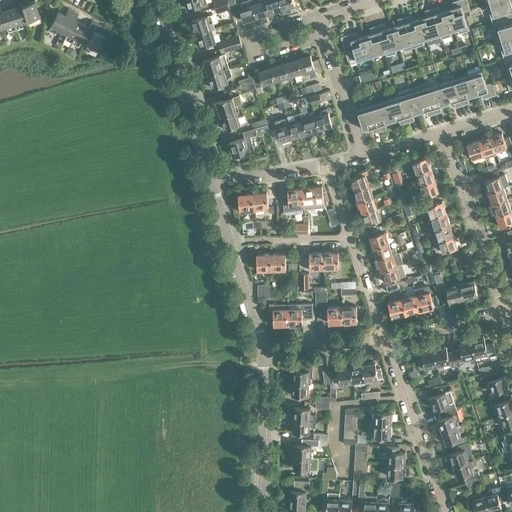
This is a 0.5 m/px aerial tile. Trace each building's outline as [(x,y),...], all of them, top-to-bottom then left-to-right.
[(27,20),(20,0),(14,0),(17,6),(9,8),(16,29),(23,27),(21,22),(27,20)] [(20,0),(27,20),(32,19),(34,23),(41,21),(35,1),(27,3),(26,0),(20,0)] [(185,0),(188,9),(208,3),(206,0),(185,0)] [(229,0),(232,11),(240,8),(244,21),(257,17),(253,4),(251,0),(247,0),(242,2),(241,0),(236,2),(235,0),(229,0)] [(251,0),(253,4),(257,17),(270,13),(266,0),(251,0)] [(266,0),(270,13),(283,9),(280,0),(266,0)] [(280,0),(283,9),(295,5),(293,0),(280,0)] [(459,33),(470,29),(464,11),(471,9),(467,0),(455,0),(453,1),(455,6),(448,9),(454,30),(458,28),(459,33)] [(493,22),(511,15),(511,0),(497,0),(487,3),(493,22)] [(228,2),(216,6),(218,12),(230,8),(228,2)] [(16,29),(9,8),(2,11),(0,5),(0,23),(1,28),(7,26),(8,31),(16,29)] [(454,30),(448,9),(441,11),(439,5),(432,7),(441,34),(440,34),(442,38),(452,35),(451,31),(454,30)] [(427,38),(440,34),(441,34),(432,7),(425,9),(427,15),(420,17),(427,38)] [(62,31),(73,10),(69,8),(65,14),(58,11),(48,30),(55,33),(57,29),(62,31)] [(72,42),(82,23),(75,19),(78,13),(73,10),(62,31),(67,34),(65,39),(72,42)] [(196,33),(212,28),(215,27),(211,14),(192,20),(196,33)] [(427,38),(420,17),(413,19),(412,14),(405,16),(414,47),(425,44),(423,39),(427,38)] [(511,15),(493,22),(495,28),(491,29),(495,41),(499,40),(511,35),(511,15)] [(393,26),(399,47),(403,46),(404,50),(414,47),(405,16),(398,18),(400,24),(393,26)] [(86,44),(97,23),(92,20),(88,27),(82,23),(72,42),(78,46),(81,41),(86,44)] [(399,47),(393,26),(386,28),(384,22),(377,25),(386,51),(385,51),(387,55),(397,52),(396,48),(399,47)] [(97,23),(86,44),(91,46),(88,51),(95,55),(105,36),(98,32),(102,25),(97,23)] [(372,56),(385,51),(386,51),(377,25),(370,27),(372,32),(365,35),(372,56)] [(212,28),(196,33),(200,47),(216,41),(212,28)] [(341,36),(348,60),(357,58),(358,60),(372,56),(365,35),(358,37),(357,31),(350,33),(341,36)] [(241,41),(239,34),(219,41),(221,47),(241,41)] [(505,58),(511,55),(511,35),(499,40),(505,58)] [(241,41),(221,47),(222,52),(243,46),(241,41)] [(208,73),(229,67),(225,53),(204,60),(204,61),(203,62),(205,68),(206,68),(208,73)] [(298,59),(302,72),(308,70),(309,73),(310,72),(311,77),(317,75),(311,55),(298,59)] [(286,63),(290,76),(302,72),(298,59),(286,63)] [(404,61),(392,64),(394,71),(406,67),(404,61)] [(273,67),(277,80),(290,76),(286,63),(273,67)] [(487,83),(482,69),(481,65),(467,70),(468,74),(475,95),(482,92),(483,98),(497,94),(494,81),(487,83)] [(229,67),(208,73),(210,79),(209,79),(211,86),(212,85),(212,87),(229,82),(227,78),(232,74),(230,67),(229,67)] [(277,80),(273,67),(260,71),(264,84),(277,80)] [(253,76),(255,82),(257,88),(262,86),(259,74),(253,76)] [(360,74),(353,76),(356,84),(362,82),(360,74)] [(441,82),(447,103),(454,101),(456,107),(463,105),(454,78),(455,78),(454,74),(443,77),(444,81),(441,82)] [(475,95),(468,74),(455,78),(454,78),(463,105),(470,102),(468,97),(475,95)] [(241,86),(255,82),(253,76),(239,80),(241,86)] [(255,82),(241,86),(243,92),(257,88),(255,82)] [(307,86),(309,92),(314,90),(314,91),(322,88),(319,82),(307,86)] [(412,87),(420,112),(427,110),(428,116),(435,113),(427,87),(427,86),(426,82),(412,87)] [(447,103),(441,82),(427,86),(427,87),(435,113),(442,111),(441,105),(447,103)] [(420,112),(412,87),(398,91),(399,95),(400,95),(408,122),(415,120),(413,114),(420,112)] [(310,96),(311,102),(312,104),(322,101),(319,93),(310,96)] [(221,115),(242,109),(242,108),(244,108),(240,95),(235,96),(217,102),(217,103),(216,104),(218,110),(219,110),(221,115)] [(386,100),(392,121),(399,118),(401,124),(408,122),(400,95),(399,95),(386,100)] [(372,104),(371,100),(361,103),(362,107),(358,108),(364,129),(372,127),(373,133),(380,131),(372,104)] [(392,121),(386,100),(372,104),(380,131),(387,129),(385,123),(392,121)] [(286,108),(284,101),(277,103),(279,110),(286,108)] [(316,116),(320,128),(333,124),(328,108),(321,110),(322,114),(316,116)] [(242,124),(239,116),(244,114),(242,109),(221,115),(223,121),(222,121),(224,128),(225,127),(225,129),(242,124)] [(303,117),(307,132),(320,128),(316,116),(314,111),(309,112),(309,115),(303,117)] [(290,123),(294,136),(307,132),(303,117),(301,112),(288,116),(290,123)] [(275,120),(277,128),(281,141),(294,136),(290,123),(288,116),(275,120)] [(254,128),(268,124),(266,118),(252,122),(254,128)] [(268,124),(254,128),(256,134),(269,129),(268,124)] [(511,141),(510,135),(505,137),(503,131),(491,135),(496,150),(507,146),(509,152),(511,150),(511,141)] [(480,139),(485,154),(486,158),(497,154),(496,150),(491,135),(480,139)] [(234,156),(250,150),(246,137),(229,142),(234,156)] [(485,154),(480,139),(468,143),(473,158),(485,154)] [(411,166),(414,165),(417,173),(432,168),(428,156),(422,158),(421,155),(408,159),(411,166)] [(356,173),(357,176),(351,178),(355,190),(370,185),(375,183),(370,168),(356,173)] [(432,168),(417,173),(421,184),(436,179),(432,168)] [(395,180),(401,178),(399,171),(393,173),(395,180)] [(489,192),(504,187),(500,175),(485,180),(489,192)] [(401,178),(395,180),(398,189),(404,187),(401,178)] [(436,179),(421,184),(425,196),(439,191),(436,179)] [(386,186),(387,192),(395,189),(393,183),(386,186)] [(302,187),(305,209),(325,207),(323,185),(302,187)] [(359,202),(374,197),(370,185),(355,190),(359,202)] [(283,195),(285,211),(305,209),(302,187),(288,189),(289,194),(283,195)] [(504,187),(489,192),(493,203),(508,198),(504,187)] [(253,192),(255,208),(269,207),(267,191),(253,192)] [(255,208),(253,192),(239,194),(241,210),(255,208)] [(402,201),(404,208),(410,206),(418,203),(416,196),(402,201)] [(363,213),(378,208),(374,197),(359,202),(363,213)] [(384,200),(386,205),(393,203),(391,197),(384,200)] [(511,208),(508,198),(493,203),(497,215),(511,209),(511,208)] [(432,217),(447,212),(443,200),(428,205),(432,217)] [(332,226),(340,224),(335,208),(327,210),(332,226)] [(378,208),(363,213),(366,224),(382,219),(378,208)] [(511,209),(497,215),(501,226),(511,222),(511,209)] [(447,212),(432,217),(436,229),(450,224),(447,212)] [(389,217),(391,222),(399,220),(397,214),(389,217)] [(295,234),(309,234),(309,223),(295,223),(295,234)] [(450,224),(436,229),(439,240),(454,235),(450,224)] [(374,248),(389,243),(385,231),(370,236),(374,248)] [(398,240),(404,238),(404,237),(407,237),(405,232),(396,234),(398,240)] [(454,235),(439,240),(441,244),(445,257),(454,254),(453,248),(458,247),(457,244),(454,235)] [(389,243),(374,248),(378,260),(393,254),(397,253),(396,248),(392,249),(389,243)] [(455,260),(466,257),(464,250),(453,254),(455,260)] [(306,268),(310,268),(325,268),(324,251),(310,252),(310,261),(306,261),(306,268)] [(324,251),(325,268),(339,268),(339,251),(324,251)] [(272,253),(272,269),(286,269),(286,252),(272,253)] [(272,269),(272,253),(257,253),(258,270),(272,269)] [(393,254),(378,260),(382,271),(397,266),(393,254)] [(407,262),(409,267),(420,264),(419,259),(414,260),(407,262)] [(288,263),(288,271),(297,271),(297,263),(288,263)] [(402,264),(397,266),(382,271),(386,282),(406,276),(402,264)] [(433,270),(425,273),(429,283),(436,280),(434,275),(433,270)] [(310,287),(309,272),(300,272),(300,288),(310,287)] [(464,300),(460,283),(446,286),(441,273),(434,275),(436,280),(441,294),(448,292),(451,303),(464,300)] [(460,283),(464,300),(478,297),(474,279),(460,283)] [(388,292),(399,288),(397,282),(386,285),(388,292)] [(416,294),(420,310),(434,307),(430,291),(416,294)] [(403,298),(407,314),(420,310),(416,294),(403,298)] [(407,314),(403,298),(389,301),(392,317),(407,314)] [(270,315),(274,315),(274,324),(289,324),(288,308),(288,304),(288,303),(275,304),(275,303),(269,303),(270,315)] [(288,308),(289,324),(290,324),(290,327),(296,327),(296,324),(303,323),(303,317),(313,317),(313,303),(288,304),(288,308)] [(342,306),(343,322),(358,322),(357,305),(342,306)] [(343,322),(342,306),(328,306),(329,323),(343,322)] [(473,340),(477,361),(483,360),(482,354),(488,353),(485,337),(484,337),(484,336),(478,337),(478,339),(473,340)] [(465,362),(464,358),(471,357),(472,362),(477,361),(473,340),(468,341),(468,340),(461,341),(461,343),(460,343),(462,349),(456,350),(459,363),(465,362)] [(454,350),(448,352),(447,346),(446,346),(446,345),(439,346),(439,348),(434,349),(438,366),(439,370),(445,368),(444,363),(450,362),(451,367),(458,366),(454,350)] [(438,366),(434,349),(430,350),(430,348),(423,350),(423,351),(422,352),(424,357),(418,358),(420,368),(426,367),(432,366),(433,368),(438,366)] [(378,367),(376,367),(376,362),(374,362),(374,361),(367,362),(368,363),(363,364),(366,382),(372,381),(371,379),(383,377),(381,367),(378,368),(378,367)] [(299,363),(299,369),(294,369),(294,370),(292,370),(292,377),(293,377),(293,381),(311,383),(311,377),(313,377),(313,364),(299,363)] [(351,366),(354,381),(360,381),(360,382),(366,382),(363,364),(359,364),(358,363),(352,364),(352,365),(351,366)] [(332,378),(334,387),(331,387),(330,396),(330,401),(336,401),(337,387),(341,383),(348,382),(348,384),(354,383),(354,381),(351,366),(347,366),(346,365),(340,366),(340,367),(339,368),(340,374),(338,374),(338,377),(332,378)] [(480,374),(493,371),(491,365),(479,368),(480,374)] [(483,383),(487,382),(489,387),(490,386),(493,392),(488,394),(490,400),(491,399),(505,394),(503,389),(509,387),(509,386),(510,386),(507,378),(506,379),(505,375),(499,377),(498,372),(480,376),(483,383)] [(430,385),(442,383),(442,382),(441,377),(429,379),(430,385)] [(311,383),(293,381),(293,386),(292,386),(291,393),(293,393),(293,394),(308,395),(309,388),(311,388),(311,383)] [(457,407),(455,401),(451,389),(448,390),(430,397),(434,408),(435,408),(441,406),(443,412),(457,407)] [(499,415),(511,411),(511,397),(507,400),(505,394),(491,399),(493,405),(497,403),(499,409),(498,410),(499,415)] [(294,419),(316,420),(316,414),(311,414),(311,407),(295,406),(295,408),(293,408),(293,414),(295,414),(294,419)] [(461,419),(459,412),(457,407),(443,412),(445,417),(439,419),(439,420),(438,420),(440,427),(441,427),(443,431),(460,425),(458,420),(461,419)] [(373,423),(391,424),(391,420),(392,420),(393,413),(391,413),(391,412),(375,411),(375,418),(373,417),(373,423)] [(501,434),(511,430),(511,411),(499,415),(501,421),(503,420),(505,426),(499,428),(501,434)] [(316,420),(294,419),(294,423),(293,423),(292,430),(294,430),(294,431),(310,432),(310,425),(316,426),(316,420)] [(373,423),(369,422),(369,428),(373,428),(372,439),(381,440),(381,436),(390,437),(390,435),(392,435),(392,429),(391,429),(391,424),(373,423)] [(454,446),(469,441),(467,436),(462,437),(460,431),(462,431),(460,425),(443,431),(444,435),(443,435),(445,443),(447,442),(447,443),(453,441),(454,446)] [(507,451),(511,450),(511,449),(511,430),(501,434),(503,440),(505,439),(508,445),(506,445),(507,451)] [(455,465),(472,459),(470,454),(468,455),(466,448),(471,447),(469,441),(454,446),(456,451),(451,453),(451,454),(449,454),(452,461),(453,461),(455,465)] [(295,456),(313,457),(313,451),(311,451),(312,444),(296,443),(296,445),(294,444),(294,451),(295,451),(295,456)] [(406,459),(407,453),(405,453),(405,451),(399,451),(400,446),(386,445),(386,450),(389,451),(389,457),(387,457),(381,457),(381,462),(386,463),(404,464),(405,459),(406,459)] [(313,457),(295,456),(295,460),(293,460),(293,467),(294,467),(294,468),(310,469),(311,463),(313,463),(313,457)] [(472,459),(455,465),(456,469),(455,470),(457,477),(459,476),(459,477),(464,475),(468,486),(480,482),(479,476),(481,476),(479,470),(474,472),(472,466),(474,465),(472,459)] [(404,464),(386,463),(386,469),(388,469),(388,475),(404,477),(404,475),(405,475),(406,469),(404,468),(404,464)] [(496,467),(498,473),(504,471),(502,465),(496,467)] [(309,491),(310,481),(295,480),(294,490),(291,489),(290,511),(306,511),(307,491),(309,491)] [(502,485),(506,500),(511,498),(511,500),(511,487),(509,489),(508,484),(502,485)] [(485,493),(490,510),(494,509),(495,510),(502,508),(501,507),(502,507),(500,501),(506,500),(502,485),(496,487),(498,492),(491,493),(491,491),(485,493)] [(471,509),(476,508),(477,511),(485,511),(486,511),(490,510),(485,493),(467,498),(471,509)] [(338,511),(340,496),(334,495),(334,497),(328,497),(326,511),(338,511)] [(340,496),(338,511),(351,511),(353,498),(346,498),(346,496),(340,496)] [(376,511),(377,498),(371,498),(371,500),(365,499),(363,511),(376,511)] [(377,498),(376,511),(388,511),(390,501),(383,500),(383,498),(377,498)] [(413,511),(414,502),(408,502),(408,500),(402,499),(400,511),(413,511)]
